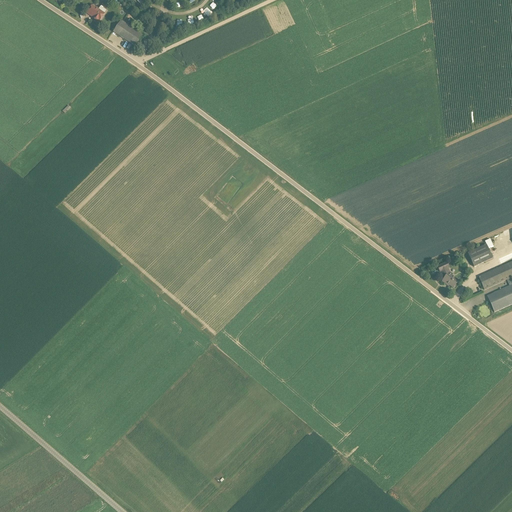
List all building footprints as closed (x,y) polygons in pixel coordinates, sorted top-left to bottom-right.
[(105,14),(92,6),(87,13),(94,18),(93,19),(94,20),(94,21),(96,22),(97,21),(98,22),(99,21),(99,22),(102,18),(105,14)] [(208,7),(203,10),(206,18),(212,15),(208,7)] [(120,22),(113,32),(137,48),(144,37),(120,22)] [(68,105),(62,111),(65,114),(71,107),(68,105)] [(486,245),(468,254),(474,267),(493,259),(486,245)] [(511,277),(511,262),(478,277),(484,290),(507,280),(510,287),(511,286),(511,282),(510,278),(511,277)] [(448,274),(446,270),(449,268),(447,263),(438,267),(440,273),(441,272),(443,276),(445,278),(442,282),(446,285),(447,284),(453,289),(459,282),(448,274)] [(511,286),(510,287),(487,297),(495,314),(511,305),(511,286)]
